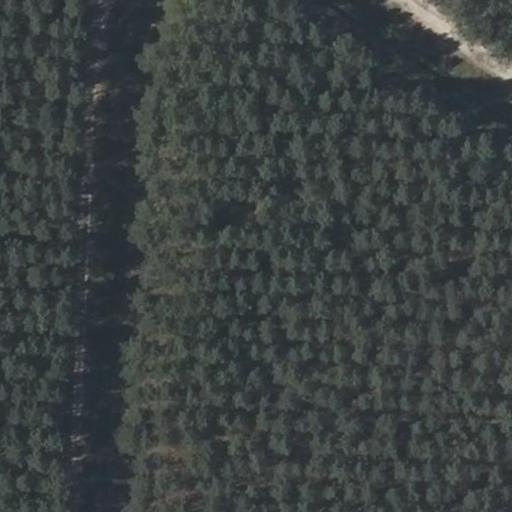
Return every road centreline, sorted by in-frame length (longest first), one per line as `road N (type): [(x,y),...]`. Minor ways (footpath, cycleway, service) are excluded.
road 1 (track): [(111,0),(96,39),(73,511)]
road 2 (track): [(511,76),(397,0)]
